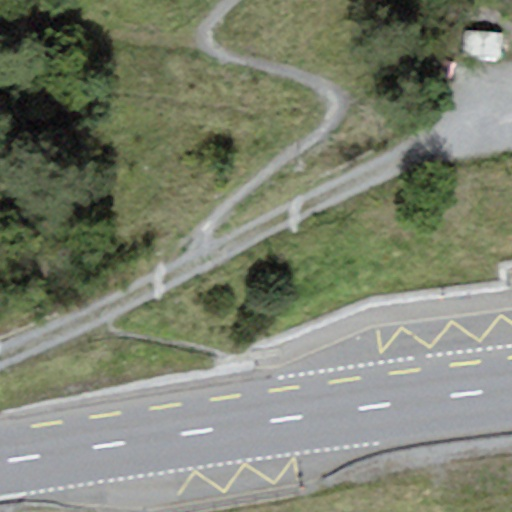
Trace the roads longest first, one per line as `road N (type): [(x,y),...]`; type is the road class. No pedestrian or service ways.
road 1 (primary): [(511,389),(0,462)]
road 2 (track): [(281,168),(350,101),(189,52),(248,0)]
road 3 (track): [(281,168),(269,131),(210,110),(108,101),(0,115)]
road 4 (track): [(159,291),(281,168)]
